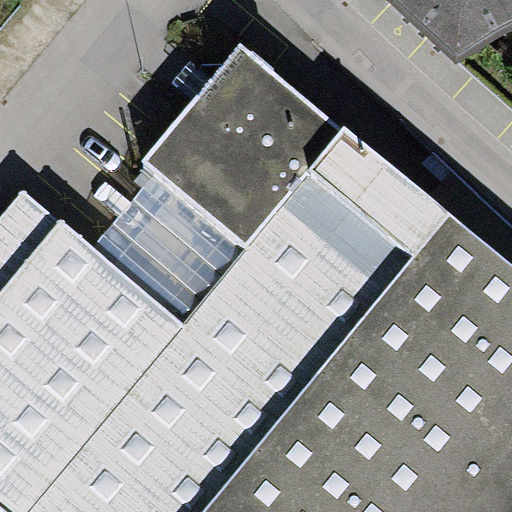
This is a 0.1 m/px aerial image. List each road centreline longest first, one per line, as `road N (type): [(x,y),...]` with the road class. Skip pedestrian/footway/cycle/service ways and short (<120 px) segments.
road 1 (residential): [(511,178),(320,0)]
road 2 (residential): [(0,146),(128,0)]
